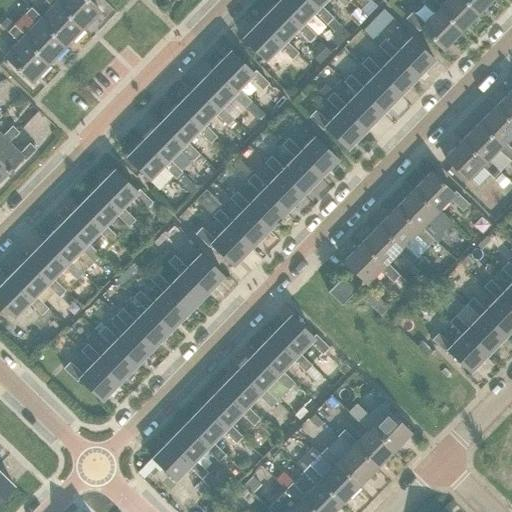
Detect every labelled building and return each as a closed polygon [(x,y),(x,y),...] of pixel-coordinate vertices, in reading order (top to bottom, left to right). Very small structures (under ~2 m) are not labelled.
[(57,0),(44,0),(52,7),(41,18),(38,21),(65,47),(82,30),(55,4),(58,1),(57,0)] [(58,0),(58,1),(55,4),(82,30),(100,12),(87,0),(58,0)] [(309,0),(280,0),(277,3),(300,26),(303,23),(313,12),(326,24),(332,18),(333,18),(320,5),(317,8),(309,0)] [(434,0),(422,0),(422,1),(434,12),(437,9),(460,32),(477,15),(461,0),(445,0),(440,6),(434,0)] [(461,0),(477,15),(491,0),(461,0)] [(277,3),(260,21),(283,43),(285,41),(296,30),(309,42),(315,35),(303,23),(300,26),(277,3)] [(24,36),(21,39),(49,65),(65,47),(38,21),(41,18),(31,8),(24,14),(35,24),(24,36)] [(412,11),(405,18),(418,30),(420,28),(443,50),(460,32),(437,9),(434,12),(424,23),(412,11)] [(6,17),(0,22),(0,24),(8,32),(18,42),(4,57),(31,83),(49,65),(21,39),(24,36),(14,25),(6,17)] [(375,17),(362,30),(372,39),(384,26),(375,17)] [(332,18),(326,24),(333,31),(339,25),(332,18)] [(260,21),(242,39),(265,62),(279,47),(291,60),(298,53),(285,41),(283,43),(260,21)] [(384,39),(378,46),(391,58),(394,55),(417,77),(434,59),(411,37),(397,51),(384,39)] [(320,41),(314,47),(324,58),(330,52),(320,41)] [(231,51),(213,69),(236,92),(239,89),(250,77),(262,90),(269,83),(255,70),(253,72),(231,51)] [(367,57),(361,63),(373,76),(376,73),(399,95),(417,77),(394,55),(391,58),(380,69),(367,57)] [(213,69),(195,87),(218,109),(221,106),(232,95),(245,107),(259,121),(265,114),(251,101),(239,89),(236,92),(213,69)] [(350,75),(343,81),(356,94),(359,91),(382,113),(399,95),(376,73),(373,76),(363,87),(350,75)] [(325,86),(319,92),(326,99),(339,111),(342,108),(365,131),(382,113),(359,91),(356,94),(345,105),(333,92),(332,93),(325,86)] [(195,87),(178,104),(201,127),(204,124),(215,113),(227,125),(234,119),(221,106),(218,109),(195,87)] [(511,88),(495,106),(511,122),(511,88)] [(178,104),(161,122),(184,145),(185,143),(187,142),(197,131),(210,143),(217,136),(204,124),(201,127),(178,104)] [(511,122),(495,106),(478,123),(502,146),(504,143),(511,134),(511,122)] [(315,110),(309,117),(322,130),(324,128),(347,150),(365,131),(342,108),(339,111),(328,123),(315,110)] [(161,122),(143,140),(166,162),(169,159),(180,170),(181,171),(192,160),(193,161),(193,160),(199,166),(204,160),(205,160),(199,154),(187,142),(185,143),(184,145),(161,122)] [(478,123),(461,140),(485,163),(488,160),(498,149),(510,161),(511,158),(511,149),(504,143),(502,146),(478,123)] [(0,144),(5,140),(8,143),(18,132),(12,126),(2,137),(0,135),(0,144)] [(288,138),(281,145),(294,157),(297,154),(320,177),(338,159),(315,136),(301,151),(288,138)] [(5,140),(0,144),(0,180),(22,158),(25,160),(35,149),(29,143),(19,154),(8,143),(5,140)] [(143,140),(126,158),(149,180),(163,166),(175,178),(182,172),(181,171),(180,170),(169,159),(166,162),(143,140)] [(461,140),(444,157),(467,180),(481,166),(493,178),(500,171),(488,160),(485,163),(461,140)] [(271,156),(264,163),(277,175),(280,172),(303,194),(320,177),(297,154),(294,157),(283,168),(271,156)] [(237,157),(230,164),(247,180),(259,193),(262,190),(285,212),(303,194),(280,172),(277,175),(266,186),(253,174),(254,173),(237,157)] [(114,169),(96,188),(119,210),(122,207),(133,196),(146,209),(152,202),(139,189),(137,191),(114,169)] [(431,172),(413,190),(436,212),(439,210),(449,199),(462,211),(469,204),(455,191),(453,194),(431,172)] [(500,173),(494,180),(502,188),(509,182),(500,173)] [(96,188),(79,206),(102,228),(105,225),(116,214),(128,226),(135,220),(122,207),(119,210),(96,188)] [(236,191),(229,198),(242,211),(245,207),(268,230),(285,212),(262,190),(259,193),(249,204),(236,191)] [(413,190),(395,208),(419,230),(421,228),(434,240),(441,232),(445,229),(451,222),(448,219),(439,210),(436,212),(413,190)] [(500,215),(509,206),(503,201),(505,199),(498,193),(492,199),(499,205),(494,210),(500,215)] [(79,206),(61,223),(84,246),(87,243),(98,232),(111,244),(117,237),(105,225),(102,228),(79,206)] [(219,209),(212,216),(225,228),(228,225),(251,248),(268,230),(245,207),(242,211),(231,222),(219,209)] [(395,208),(378,226),(401,248),(404,245),(415,234),(427,247),(434,240),(421,228),(419,230),(395,208)] [(61,223),(44,241),(67,264),(70,261),(82,273),(93,262),(97,266),(103,259),(99,256),(100,255),(87,243),(84,246),(61,223)] [(201,227),(195,233),(208,247),(210,245),(233,266),(251,248),(228,225),(225,228),(214,239),(201,227)] [(378,226),(361,243),(384,266),(386,263),(397,252),(410,264),(416,258),(404,245),(401,248),(378,226)] [(44,241),(27,259),(50,281),(51,280),(53,278),(63,267),(76,280),(82,273),(70,261),(67,264),(44,241)] [(361,243),(343,262),(366,284),(380,270),(393,282),(400,290),(406,283),(399,275),(386,263),(384,266),(361,243)] [(168,249),(162,256),(168,262),(174,255),(168,249)] [(174,255),(168,262),(180,274),(183,271),(206,293),(224,276),(200,253),(187,268),(174,255)] [(27,259),(9,276),(32,299),(35,296),(46,285),(53,292),(54,293),(59,297),(65,291),(53,278),(51,280),(50,281),(27,259)] [(511,266),(507,262),(500,269),(511,279),(511,266)] [(157,273),(150,280),(163,292),(166,289),(189,311),(206,293),(183,271),(180,274),(169,285),(157,273)] [(9,276),(0,285),(0,302),(15,317),(29,303),(41,315),(47,321),(53,314),(48,308),(35,296),(32,299),(9,276)] [(341,305),(355,291),(341,278),(328,292),(341,305)] [(489,280),(483,287),(496,299),(498,296),(511,309),(511,282),(502,292),(489,280)] [(139,291),(133,297),(145,310),(148,307),(171,329),(189,311),(166,289),(163,292),(152,303),(139,291)] [(381,316),(388,308),(372,292),(364,300),(381,316)] [(472,298),(465,304),(478,317),(481,314),(504,337),(511,328),(511,309),(498,296),(496,299),(485,310),(472,298)] [(455,316),(448,322),(461,335),(463,332),(487,354),(504,337),(481,314),(478,317),(465,304),(455,316)] [(122,308),(115,315),(128,327),(131,324),(154,347),(171,329),(148,307),(145,310),(135,321),(122,308)] [(291,315),(273,333),(297,356),(299,353),(310,342),(323,354),(329,347),(315,334),(313,336),(291,315)] [(104,326),(98,333),(111,345),(114,342),(137,365),(154,347),(131,324),(128,327),(117,339),(104,326)] [(438,333),(431,340),(445,353),(447,351),(469,373),(487,354),(463,332),(461,335),(450,345),(438,333)] [(273,333),(256,351),(279,373),(282,371),(293,360),(305,372),(315,382),(321,376),(318,373),(311,366),(312,365),(299,353),(297,356),(273,333)] [(87,344),(81,351),(93,363),(96,360),(119,382),(137,365),(114,342),(111,345),(100,356),(87,344)] [(256,351),(239,369),(262,391),(265,389),(275,377),(288,390),(295,383),(282,371),(279,373),(256,351)] [(69,362),(63,368),(76,381),(78,379),(101,401),(119,382),(96,360),(93,363),(82,374),(69,362)] [(239,369),(221,387),(245,409),(247,407),(258,395),(271,408),(277,401),(265,389),(262,391),(239,369)] [(221,387),(204,405),(227,427),(230,424),(241,413),(253,426),(260,419),(247,407),(245,409),(221,387)] [(356,403),(347,412),(354,419),(367,431),(370,428),(393,451),(411,433),(401,423),(387,410),(380,403),(368,415),(356,403)] [(204,405),(187,422),(210,445),(213,442),(223,431),(236,443),(243,437),(230,424),(227,427),(204,405)] [(302,407),(294,415),(299,420),(307,411),(302,407)] [(187,422),(169,440),(193,463),(195,460),(206,449),(219,461),(225,455),(213,442),(210,445),(187,422)] [(344,430),(337,436),(350,449),(352,446),(375,469),(393,451),(370,428),(367,431),(356,442),(344,430)] [(169,440),(152,459),(157,464),(175,481),(189,467),(201,479),(201,480),(209,488),(216,481),(207,473),(208,472),(195,460),(193,463),(169,440)] [(326,448),(320,454),(332,466),(335,464),(350,479),(358,486),(375,469),(352,446),(350,449),(339,460),(326,448)] [(312,447),(295,464),(302,472),(315,484),(317,482),(341,504),(358,486),(350,479),(335,464),(332,466),(320,454),(319,453),(312,447)] [(0,473),(0,500),(14,487),(0,473)] [(291,483),(285,490),(298,502),(300,500),(312,511),(333,511),(341,504),(317,482),(315,484),(304,496),(291,483)] [(274,501),(268,508),(272,511),(312,511),(300,500),(298,502),(285,490),(280,495),(274,501)]
